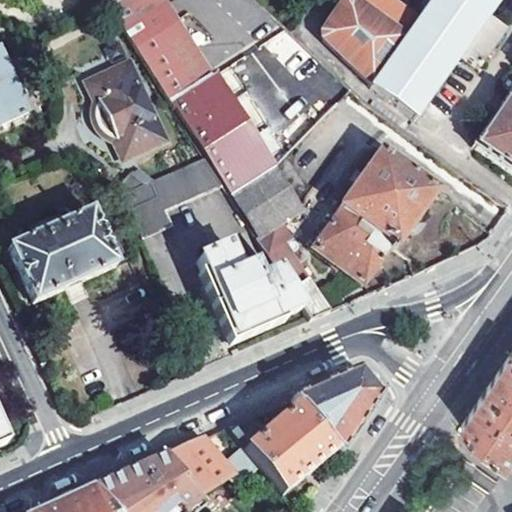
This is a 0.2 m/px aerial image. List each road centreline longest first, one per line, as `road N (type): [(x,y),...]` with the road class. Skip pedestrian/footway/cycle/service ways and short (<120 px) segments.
road 1 (tertiary): [(332,341),(65,458)]
road 2 (tertiary): [(511,258),(439,305),(374,317),(332,341)]
road 3 (residential): [(65,458),(0,316)]
road 4 (secondary): [(511,271),(430,397)]
road 5 (secondary): [(430,397),(345,511)]
